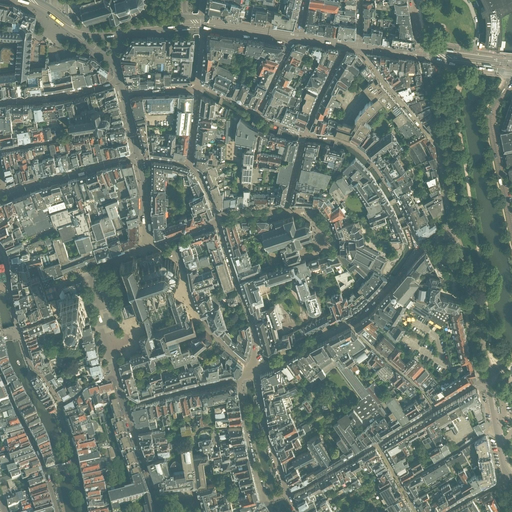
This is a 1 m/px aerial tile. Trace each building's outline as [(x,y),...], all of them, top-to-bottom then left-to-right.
[(81,12),(82,14),(104,7),(107,18),(108,22),(121,19),(121,20),(122,20),(122,19),(126,17),(126,19),(127,18),(127,17),(130,16),(130,17),(131,16),(128,13),(135,6),(141,1),(144,5),(145,4),(143,2),(144,0),(91,0),(92,2),(80,6),(80,7),(81,11),(81,12)] [(245,4),(227,0),(206,0),(206,2),(199,0),(199,2),(199,3),(206,4),(205,11),(204,14),(205,14),(205,15),(214,16),(215,14),(222,16),(224,17),(225,18),(227,18),(228,17),(231,18),(238,20),(238,19),(241,20),(242,17),(243,17),(245,10),(244,10),(245,4)] [(253,6),(252,9),(267,11),(267,9),(278,12),(278,11),(273,10),(274,0),(248,0),(248,5),(253,6)] [(287,10),(286,14),(297,16),(300,3),(300,0),(283,0),(283,3),(285,3),(284,7),(286,7),(286,10),(287,10)] [(396,10),(409,12),(408,9),(408,7),(407,4),(406,0),(399,0),(400,0),(391,2),(391,7),(395,6),(395,7),(394,7),(394,11),(396,10)] [(485,32),(485,34),(486,34),(486,37),(485,37),(486,37),(485,40),(483,40),(483,41),(485,41),(484,43),(484,44),(487,44),(489,45),(488,48),(496,49),(497,46),(498,43),(500,43),(500,42),(501,39),(501,37),(501,34),(501,32),(501,29),(501,27),(501,24),(501,21),(501,19),(501,17),(501,15),(503,13),(511,9),(511,0),(476,0),(482,11),(481,11),(482,17),(484,17),(485,19),(485,22),(485,25),(485,27),(485,29),(485,32)] [(145,6),(144,5),(141,1),(135,6),(139,11),(145,6)] [(335,12),(355,15),(356,15),(356,13),(355,13),(356,8),(339,6),(309,1),(308,8),(316,9),(320,10),(325,11),(327,11),(335,12)] [(0,17),(5,18),(5,17),(7,13),(8,13),(13,5),(12,4),(11,5),(8,4),(5,3),(5,4),(4,4),(4,3),(1,3),(0,3),(0,2),(0,17)] [(5,19),(8,20),(19,24),(25,13),(14,5),(13,5),(8,13),(7,13),(5,17),(5,18),(5,19)] [(128,13),(131,16),(132,17),(139,11),(135,6),(128,13)] [(104,7),(82,14),(82,15),(83,17),(83,18),(83,17),(84,20),(84,21),(84,20),(85,24),(85,25),(96,22),(107,18),(104,7)] [(363,16),(372,17),(375,18),(375,13),(376,13),(376,12),(375,12),(375,8),(363,7),(363,16)] [(306,21),(314,22),(316,9),(308,8),(306,21)] [(265,24),(266,19),(267,11),(252,9),(250,22),(251,22),(253,22),(265,24)] [(267,9),(267,11),(266,19),(271,20),(273,21),(273,22),(273,23),(273,24),(272,25),(273,25),(276,26),(286,27),(293,29),(294,28),(293,28),(295,20),(296,20),(297,16),(297,17),(297,16),(286,14),(282,13),(278,12),(267,9)] [(318,21),(318,23),(317,32),(323,33),(324,33),(324,34),(326,21),(326,18),(324,18),(325,11),(320,10),(319,17),(318,21)] [(396,20),(411,22),(410,22),(410,18),(409,15),(409,12),(396,10),(396,11),(397,11),(396,20)] [(331,35),(333,22),(333,17),(333,16),(334,16),(335,12),(327,11),(326,18),(326,21),(324,34),(331,34),(331,35)] [(333,22),(339,22),(339,18),(342,19),(350,19),(354,20),(355,20),(355,15),(335,12),(334,16),(333,16),(333,17),(333,22)] [(25,13),(19,24),(32,30),(33,29),(35,21),(36,16),(25,13)] [(363,16),(363,25),(366,25),(366,24),(368,24),(368,21),(371,21),(372,17),(363,16)] [(375,41),(378,18),(375,18),(372,17),(371,21),(371,24),(370,23),(370,28),(371,28),(369,40),(374,41),(375,41)] [(337,35),(343,36),(345,20),(342,19),(339,18),(339,22),(337,35)] [(381,42),(381,33),(382,31),(383,19),(381,18),(378,18),(375,41),(380,41),(380,42),(381,42)] [(397,28),(412,31),(411,25),(411,22),(396,20),(383,19),(382,31),(382,29),(383,26),(389,27),(389,23),(398,24),(397,28)] [(1,38),(18,39),(19,24),(8,20),(8,29),(6,29),(6,30),(1,29),(1,38)] [(311,32),(317,32),(318,23),(314,22),(306,21),(305,24),(304,29),(306,31),(311,31),(311,32)] [(363,25),(363,31),(369,32),(370,28),(370,23),(371,24),(371,21),(368,21),(368,24),(366,24),(366,25),(363,25)] [(18,39),(18,45),(17,52),(16,61),(16,64),(16,66),(15,73),(29,70),(32,39),(32,30),(19,24),(18,39)] [(397,36),(399,36),(406,37),(413,38),(413,37),(413,35),(413,34),(412,31),(397,28),(397,29),(398,29),(397,36)] [(207,55),(214,57),(215,58),(216,54),(213,54),(214,35),(210,34),(209,34),(208,35),(208,39),(207,39),(207,49),(207,51),(207,55)] [(221,45),(218,59),(224,60),(227,44),(226,44),(228,37),(227,37),(224,36),(223,36),(222,35),(221,35),(220,44),(221,45)] [(396,44),(398,44),(399,36),(397,36),(392,35),(391,43),(396,44)] [(399,44),(405,45),(406,37),(399,36),(398,44),(399,44)] [(227,44),(224,60),(229,61),(232,52),(233,49),(233,47),(234,43),(235,38),(235,37),(233,37),(228,37),(226,44),(227,44)] [(259,55),(260,51),(264,42),(251,40),(250,39),(248,39),(248,40),(238,38),(238,37),(236,37),(235,38),(234,43),(233,47),(233,49),(237,50),(255,53),(259,55)] [(406,37),(405,45),(407,46),(407,45),(413,46),(414,47),(415,47),(415,45),(414,45),(413,38),(406,37)] [(121,59),(144,60),(144,62),(148,62),(148,74),(155,74),(161,74),(161,73),(156,72),(156,65),(158,65),(158,60),(164,60),(165,61),(165,39),(164,39),(159,39),(154,39),(154,38),(144,38),(144,44),(129,44),(128,46),(125,52),(124,52),(124,53),(121,58),(121,59)] [(166,39),(165,39),(165,61),(172,61),(172,56),(172,49),(174,49),(174,39),(173,39),(172,39),(171,39),(170,39),(166,39)] [(174,39),(174,49),(172,49),(172,56),(183,57),(192,58),(193,51),(194,39),(184,39),(174,39)] [(269,49),(269,54),(278,56),(280,57),(285,48),(285,47),(284,46),(283,45),(282,45),(264,42),(260,51),(264,53),(266,49),(269,49)] [(295,45),(292,49),(296,51),(305,55),(307,51),(307,50),(309,45),(307,45),(298,44),(295,45)] [(305,55),(308,56),(310,53),(313,46),(309,45),(307,50),(307,51),(305,55)] [(0,71),(7,71),(7,69),(10,69),(10,70),(13,71),(13,65),(16,66),(16,64),(13,64),(14,61),(16,61),(17,52),(14,52),(14,49),(12,47),(4,46),(1,48),(1,51),(0,50),(0,71)] [(311,59),(310,62),(317,66),(322,53),(321,53),(321,52),(320,52),(321,47),(313,46),(310,53),(308,56),(312,58),(311,59)] [(317,66),(328,72),(330,66),(324,63),(327,54),(328,48),(321,47),(320,52),(321,52),(321,53),(322,53),(317,66)] [(327,54),(328,54),(328,56),(334,59),(336,54),(337,52),(338,51),(337,50),(336,50),(333,49),(330,49),(328,48),(327,54)] [(292,49),(290,53),(300,58),(302,55),(304,56),(305,56),(311,59),(312,58),(308,56),(305,55),(296,51),(292,49)] [(346,52),(343,58),(349,61),(354,52),(348,51),(347,50),(346,51),(346,52)] [(358,56),(354,52),(349,61),(352,64),(358,56)] [(215,71),(217,65),(214,64),(215,61),(213,60),(214,57),(207,55),(204,55),(198,53),(198,54),(197,65),(203,66),(203,65),(206,66),(206,67),(210,68),(210,70),(215,71)] [(287,60),(287,61),(295,65),(295,64),(299,66),(300,63),(298,62),(300,58),(290,53),(287,60)] [(77,54),(76,56),(76,62),(76,65),(77,68),(77,70),(84,69),(84,70),(91,69),(89,58),(77,54)] [(324,63),(330,66),(334,59),(328,56),(328,54),(327,54),(324,63)] [(372,62),(376,66),(381,61),(379,61),(380,56),(366,54),(372,62)] [(45,68),(42,68),(43,74),(71,72),(77,70),(77,68),(76,65),(76,62),(76,56),(75,57),(68,58),(66,58),(66,59),(60,61),(60,60),(56,61),(49,63),(48,61),(49,61),(48,58),(46,58),(45,68)] [(255,63),(259,65),(259,64),(265,67),(265,66),(274,70),(279,61),(266,57),(263,56),(261,60),(257,58),(255,63)] [(355,66),(362,61),(358,56),(352,64),(355,66)] [(383,63),(383,67),(387,67),(388,67),(389,63),(385,62),(386,56),(385,56),(385,57),(385,56),(380,56),(379,61),(381,61),(382,62),(382,63),(383,63)] [(171,76),(171,84),(189,83),(190,83),(190,82),(190,81),(189,81),(191,70),(192,58),(183,57),(181,76),(171,76)] [(94,59),(89,58),(91,69),(96,68),(100,64),(94,59)] [(334,74),(347,85),(351,80),(357,71),(358,72),(361,71),(360,70),(366,65),(362,61),(355,66),(352,64),(349,61),(343,58),(334,74)] [(395,72),(398,76),(405,75),(405,59),(399,58),(399,68),(393,67),(393,68),(395,72)] [(123,68),(132,69),(139,69),(139,71),(142,71),(142,74),(148,74),(148,62),(144,62),(144,60),(121,59),(123,67),(123,68)] [(392,85),(396,90),(417,84),(415,74),(416,73),(414,60),(405,59),(405,75),(398,76),(400,78),(392,85)] [(161,74),(155,74),(155,85),(171,84),(171,76),(172,61),(165,61),(164,60),(164,72),(164,76),(160,76),(160,75),(161,75),(161,74)] [(287,61),(284,67),(293,71),(295,69),(293,68),(295,65),(287,61)] [(430,62),(424,61),(423,61),(427,81),(439,78),(439,79),(441,79),(440,75),(436,75),(434,64),(432,64),(431,62),(430,62)] [(303,72),(312,76),(323,81),(328,72),(317,66),(310,62),(309,63),(307,62),(306,64),(304,64),(302,69),(304,70),(303,72)] [(108,70),(100,64),(96,68),(100,72),(106,75),(108,70)] [(216,89),(227,94),(233,77),(234,76),(235,72),(220,66),(217,64),(217,65),(215,71),(214,78),(212,87),(213,87),(211,94),(214,95),(216,89)] [(259,64),(259,65),(257,69),(262,72),(263,71),(272,75),(273,72),(274,70),(265,66),(265,67),(259,64)] [(197,65),(195,76),(200,77),(201,77),(204,78),(207,78),(207,74),(209,75),(209,77),(214,78),(215,71),(210,70),(210,68),(206,67),(206,66),(203,65),(203,66),(197,65)] [(361,71),(363,74),(368,70),(369,69),(368,67),(367,66),(366,66),(366,65),(360,70),(361,71)] [(296,66),(295,69),(293,71),(284,67),(282,70),(281,71),(282,72),(281,73),(290,78),(291,76),(292,76),(293,76),(294,77),(294,76),(295,76),(296,73),(301,75),(303,72),(304,70),(302,69),(296,66)] [(15,73),(15,77),(20,77),(25,76),(26,76),(30,76),(37,75),(43,74),(42,68),(41,68),(29,70),(15,73)] [(105,79),(106,75),(100,72),(96,68),(97,71),(96,71),(98,81),(105,79)] [(383,74),(386,78),(395,72),(393,68),(393,70),(390,71),(389,70),(383,74)] [(77,70),(80,85),(87,84),(84,70),(84,69),(77,70)] [(84,70),(87,84),(93,82),(91,69),(84,70)] [(132,69),(132,75),(132,79),(133,87),(134,87),(138,86),(138,87),(140,86),(139,71),(139,69),(132,69)] [(257,69),(255,75),(260,77),(260,76),(269,81),(272,75),(263,71),(262,72),(257,69)] [(368,70),(363,74),(368,80),(370,79),(374,76),(369,69),(368,70)] [(71,72),(74,86),(80,85),(77,70),(71,72)] [(126,79),(126,80),(130,79),(132,79),(132,75),(130,75),(129,71),(124,71),(124,72),(125,74),(124,75),(124,76),(125,75),(125,76),(126,79)] [(139,71),(140,86),(144,86),(145,86),(148,86),(147,80),(143,80),(142,74),(142,71),(139,71)] [(43,74),(44,91),(50,91),(56,90),(74,86),(71,72),(43,74)] [(386,78),(392,85),(400,78),(398,76),(395,72),(386,78)] [(417,84),(422,83),(423,83),(420,73),(420,72),(416,73),(415,74),(417,84)] [(279,76),(277,80),(287,85),(290,78),(281,73),(280,74),(280,76),(280,75),(279,76)] [(30,76),(26,76),(26,83),(28,93),(37,92),(39,92),(44,91),(43,74),(37,75),(30,76)] [(155,74),(148,74),(142,74),(143,80),(147,80),(148,86),(155,85),(155,74)] [(207,78),(204,78),(204,82),(203,83),(204,83),(212,87),(214,78),(209,77),(209,75),(207,74),(207,78)] [(321,101),(334,107),(335,106),(340,109),(341,107),(338,105),(340,102),(335,100),(332,100),(334,97),(335,97),(336,96),(334,95),(339,86),(345,89),(347,85),(334,74),(331,82),(321,101)] [(255,81),(257,82),(266,87),(267,85),(269,82),(269,81),(260,76),(260,77),(255,75),(252,80),(255,81)] [(204,82),(204,78),(201,77),(200,77),(195,76),(195,79),(195,80),(195,81),(196,83),(200,83),(200,87),(201,88),(202,89),(204,90),(204,91),(205,84),(204,84),(204,83),(203,83),(204,82)] [(231,96),(235,98),(239,86),(234,84),(237,77),(234,76),(233,77),(227,94),(223,100),(228,102),(231,96)] [(312,76),(308,85),(319,90),(319,89),(320,88),(320,87),(320,86),(321,85),(322,83),(323,82),(323,81),(312,76)] [(389,107),(390,107),(396,101),(390,95),(385,89),(384,87),(375,77),(373,78),(362,87),(373,100),(377,108),(382,114),(389,107)] [(243,102),(247,90),(249,86),(244,83),(245,80),(242,78),(241,82),(239,86),(235,98),(237,99),(238,100),(235,105),(238,107),(240,108),(243,102)] [(274,87),(291,95),(292,94),(293,95),(296,89),(296,90),(299,84),(297,83),(298,82),(296,81),(293,87),(287,85),(277,80),(276,83),(274,87)] [(254,93),(257,94),(262,96),(266,87),(257,82),(255,88),(256,89),(254,93)] [(403,98),(404,100),(417,97),(418,102),(426,100),(425,97),(429,96),(428,88),(424,89),(422,83),(417,84),(396,90),(397,92),(398,94),(399,94),(401,96),(401,97),(402,98),(403,98)] [(298,97),(302,99),(303,96),(306,97),(305,101),(303,102),(302,103),(302,105),(302,107),(301,110),(309,114),(309,113),(311,107),(317,94),(317,93),(306,89),(308,85),(306,84),(304,87),(304,88),(302,87),(298,96),(298,97)] [(178,95),(177,103),(177,108),(176,123),(176,126),(176,130),(182,131),(189,131),(189,130),(190,126),(190,125),(191,123),(190,123),(192,110),(193,103),(193,96),(192,95),(191,95),(192,95),(194,91),(193,89),(190,85),(187,88),(190,92),(188,95),(187,95),(185,95),(178,95)] [(319,90),(308,85),(306,89),(317,93),(319,90)] [(272,92),(267,101),(272,103),(274,104),(274,103),(275,104),(277,105),(279,102),(281,103),(283,98),(289,100),(289,99),(291,95),(274,87),(272,92)] [(105,90),(95,93),(99,108),(100,109),(105,108),(104,106),(104,104),(103,102),(103,101),(102,95),(106,94),(105,90)] [(242,109),(248,112),(251,106),(257,94),(254,93),(247,90),(243,102),(245,103),(242,109)] [(93,93),(90,94),(93,104),(94,106),(93,106),(95,110),(99,108),(95,93),(95,92),(93,93)] [(117,97),(115,92),(106,94),(102,95),(103,101),(117,97)] [(99,108),(95,110),(93,106),(94,106),(93,104),(90,94),(90,95),(87,95),(84,96),(83,96),(80,97),(77,98),(76,98),(73,99),(72,99),(73,99),(72,99),(77,118),(69,120),(70,123),(69,123),(70,124),(70,127),(70,128),(71,128),(72,132),(71,133),(72,133),(74,132),(74,133),(75,133),(75,132),(79,132),(80,132),(84,131),(85,131),(89,130),(90,130),(94,129),(95,129),(103,128),(103,127),(105,127),(107,127),(110,126),(113,126),(114,126),(113,122),(112,117),(111,114),(110,112),(108,112),(106,112),(105,111),(105,110),(105,108),(100,109),(99,108)] [(251,106),(248,112),(254,115),(255,112),(257,108),(256,108),(262,96),(257,94),(251,106)] [(283,130),(287,131),(287,129),(288,130),(290,124),(292,125),(296,115),(298,109),(302,99),(298,97),(296,96),(293,95),(292,94),(291,95),(289,99),(287,105),(280,120),(285,122),(282,130),(283,130)] [(143,96),(144,104),(148,104),(148,110),(173,109),(173,108),(173,103),(175,103),(177,103),(178,95),(175,95),(145,96),(143,96)] [(133,108),(135,116),(145,114),(144,107),(144,104),(143,96),(138,97),(136,98),(136,97),(132,98),(131,98),(130,99),(131,100),(132,104),(132,107),(132,109),(133,108)] [(202,96),(200,113),(216,116),(216,114),(213,114),(214,108),(216,108),(217,108),(217,106),(217,105),(217,103),(215,102),(209,99),(204,97),(202,96)] [(118,102),(117,97),(103,101),(103,102),(105,101),(106,103),(104,104),(104,106),(118,102)] [(408,104),(414,111),(429,107),(433,106),(431,98),(426,100),(418,102),(408,104)] [(64,101),(67,113),(68,120),(69,120),(77,118),(72,99),(64,101)] [(366,119),(377,108),(373,100),(370,101),(368,104),(367,103),(364,106),(365,107),(361,111),(361,110),(359,112),(360,112),(358,115),(357,116),(356,119),(360,121),(349,138),(349,139),(350,139),(354,141),(356,143),(357,143),(367,130),(371,126),(363,121),(365,118),(366,119)] [(55,102),(58,115),(67,113),(64,101),(55,102)] [(259,119),(264,121),(267,115),(272,103),(267,101),(262,113),(259,119)] [(327,112),(331,114),(334,107),(321,101),(318,108),(327,112)] [(388,112),(393,117),(403,109),(396,102),(396,101),(390,107),(391,109),(388,112)] [(58,115),(55,102),(46,103),(42,104),(44,118),(46,127),(43,127),(45,138),(50,137),(51,137),(50,131),(59,129),(60,130),(60,129),(61,129),(58,125),(58,124),(57,119),(58,118),(57,116),(58,116),(58,115)] [(276,119),(280,120),(287,105),(281,103),(279,102),(277,105),(276,108),(272,117),(270,124),(274,125),(276,119)] [(271,117),(272,117),(276,108),(273,107),(275,104),(274,103),(274,104),(272,103),(267,115),(264,121),(267,122),(267,121),(271,117)] [(34,120),(34,126),(34,128),(41,127),(39,121),(40,120),(40,118),(44,118),(42,104),(33,105),(34,116),(34,120)] [(11,105),(12,116),(12,119),(24,119),(25,119),(23,106),(23,105),(22,105),(19,105),(13,105),(11,105)] [(0,107),(0,114),(5,114),(5,116),(8,116),(8,112),(6,112),(6,110),(1,110),(1,107),(0,107)] [(414,111),(420,119),(430,112),(429,107),(414,111)] [(325,111),(327,112),(318,108),(318,109),(315,116),(316,116),(314,120),(313,122),(319,125),(322,118),(325,111)] [(296,126),(294,132),(299,134),(300,128),(303,128),(305,122),(307,119),(309,114),(301,110),(298,109),(292,125),(296,126)] [(393,117),(399,125),(409,118),(409,117),(403,109),(393,117)] [(323,132),(329,119),(331,114),(327,112),(325,116),(327,116),(325,121),(322,120),(323,118),(322,118),(319,125),(316,131),(315,138),(323,140),(324,133),(323,132)] [(353,126),(342,123),(343,121),(341,120),(345,113),(342,112),(337,122),(329,119),(323,132),(324,133),(327,133),(326,140),(331,141),(337,142),(338,135),(341,136),(344,137),(349,138),(360,121),(356,119),(355,120),(356,121),(353,126)] [(420,119),(422,122),(428,121),(431,120),(432,119),(434,119),(433,118),(430,112),(420,119)] [(200,113),(199,120),(211,122),(211,117),(214,118),(214,119),(217,119),(217,118),(218,118),(217,122),(217,123),(226,124),(226,120),(227,117),(224,117),(216,116),(200,113)] [(0,125),(6,124),(6,128),(12,127),(12,126),(11,119),(12,119),(12,116),(8,116),(5,116),(5,114),(0,114),(0,125)] [(136,122),(136,123),(140,122),(146,121),(146,120),(145,115),(145,114),(135,116),(136,122)] [(241,180),(243,180),(251,180),(253,157),(254,150),(260,151),(261,147),(254,145),(258,130),(258,129),(254,127),(252,126),(251,126),(249,124),(241,118),(237,125),(235,128),(237,128),(237,129),(235,136),(235,141),(252,144),(251,147),(248,147),(245,150),(244,150),(243,162),(245,162),(245,164),(243,164),(241,180)] [(398,125),(402,131),(413,123),(409,118),(399,125),(398,125)] [(431,120),(428,121),(434,131),(437,130),(434,125),(433,120),(432,119),(431,120)] [(198,126),(210,128),(211,124),(212,124),(212,125),(213,125),(214,125),(217,125),(217,123),(217,122),(211,122),(199,120),(198,126)] [(146,121),(140,122),(136,123),(137,123),(138,127),(137,127),(137,130),(138,130),(139,134),(140,138),(140,139),(141,142),(141,143),(142,147),(141,147),(142,150),(143,149),(143,150),(143,152),(144,152),(146,154),(148,154),(150,154),(150,155),(150,149),(149,147),(148,141),(148,136),(147,132),(146,127),(146,121)] [(428,121),(422,122),(428,129),(428,128),(431,133),(434,131),(428,121)] [(504,130),(504,131),(511,129),(511,123),(505,121),(504,121),(504,123),(504,124),(503,127),(504,127),(504,130)] [(310,131),(311,131),(310,138),(315,138),(316,131),(319,125),(313,122),(312,125),(310,131)] [(16,130),(17,137),(19,143),(30,141),(30,133),(30,126),(30,123),(26,123),(27,129),(17,130),(16,130)] [(413,131),(413,132),(418,129),(413,123),(402,131),(405,137),(413,131)] [(197,136),(196,141),(206,142),(215,143),(217,129),(210,128),(198,126),(197,136)] [(34,128),(34,134),(37,133),(38,140),(45,138),(43,127),(41,127),(34,128)] [(416,165),(429,158),(419,141),(420,141),(426,137),(423,133),(420,135),(419,134),(422,132),(419,128),(418,129),(413,132),(416,136),(418,134),(418,136),(408,142),(407,143),(409,147),(406,149),(416,165)] [(503,140),(511,138),(511,129),(504,131),(502,132),(502,133),(502,135),(503,140)] [(0,139),(13,137),(17,137),(16,130),(12,131),(0,132),(0,137),(0,140),(0,139)] [(264,131),(258,130),(254,145),(261,147),(262,143),(267,143),(270,134),(266,132),(264,131)] [(361,155),(365,150),(366,150),(365,149),(366,149),(379,138),(375,134),(375,133),(373,131),(371,134),(367,130),(357,143),(356,144),(360,146),(356,152),(360,155),(361,155)] [(385,149),(398,142),(399,141),(398,140),(398,141),(397,140),(391,130),(389,131),(385,134),(380,138),(370,147),(366,150),(365,150),(361,155),(364,159),(365,160),(369,155),(372,158),(385,149)] [(115,131),(105,133),(108,142),(112,141),(111,137),(115,136),(115,138),(117,138),(115,131)] [(181,138),(181,144),(180,151),(187,152),(187,147),(189,132),(189,131),(182,131),(182,136),(181,136),(181,137),(181,138)] [(98,135),(99,141),(99,143),(103,142),(104,144),(108,144),(108,142),(105,133),(98,135)] [(159,135),(148,136),(148,141),(149,147),(150,155),(158,156),(173,158),(175,144),(176,134),(169,134),(166,134),(166,136),(164,136),(162,136),(160,136),(159,135)] [(275,136),(270,134),(267,143),(267,144),(271,146),(270,149),(273,150),(274,147),(276,143),(276,142),(275,141),(276,136),(275,136)] [(95,146),(98,158),(99,158),(100,158),(100,157),(102,157),(103,157),(99,143),(99,141),(98,141),(97,140),(96,140),(94,135),(93,136),(94,142),(95,146)] [(118,143),(121,153),(130,151),(128,141),(127,141),(121,142),(119,140),(118,141),(117,138),(115,138),(115,136),(111,137),(112,141),(113,144),(118,143)] [(280,137),(276,136),(275,141),(276,142),(276,143),(277,143),(276,145),(277,146),(277,147),(278,147),(279,146),(278,151),(282,152),(286,139),(280,137)] [(13,137),(0,139),(1,146),(14,144),(13,137)] [(426,137),(420,141),(423,147),(426,145),(430,141),(426,137)] [(74,139),(75,146),(76,150),(81,149),(86,148),(86,145),(81,147),(80,145),(82,144),(81,138),(79,138),(74,139)] [(506,151),(507,151),(511,150),(511,138),(503,140),(503,141),(504,145),(505,148),(505,149),(506,151)] [(292,141),(286,139),(282,152),(281,156),(281,157),(287,158),(292,141)] [(108,144),(111,155),(121,153),(118,143),(113,144),(112,141),(108,142),(108,144)] [(196,143),(195,148),(203,149),(203,144),(206,145),(206,142),(196,141),(196,143)] [(217,159),(225,159),(225,143),(225,141),(218,141),(217,155),(217,159)] [(296,142),(292,141),(287,158),(289,159),(294,160),(298,142),(296,142)] [(429,151),(435,148),(435,146),(434,146),(434,145),(430,141),(426,145),(429,151)] [(304,148),(304,151),(302,156),(303,156),(315,159),(316,155),(317,156),(319,145),(317,144),(316,144),(315,143),(313,143),(310,143),(310,142),(308,142),(307,143),(305,143),(304,148)] [(394,157),(402,152),(401,151),(405,149),(402,145),(401,146),(398,142),(385,149),(372,158),(367,162),(369,164),(374,161),(375,162),(376,163),(385,157),(386,158),(387,157),(386,155),(382,158),(380,156),(381,155),(380,154),(382,153),(383,154),(386,151),(386,150),(388,149),(394,157)] [(38,160),(41,174),(46,173),(44,166),(43,160),(42,156),(41,152),(49,150),(48,144),(39,146),(40,152),(37,153),(38,160)] [(175,144),(173,158),(184,159),(186,158),(187,152),(180,151),(181,144),(175,144)] [(328,163),(331,150),(329,150),(329,149),(329,147),(328,146),(326,145),(325,146),(324,146),(324,148),(321,159),(321,160),(325,161),(324,164),(327,164),(327,163),(328,163)] [(71,152),(74,165),(75,165),(75,164),(79,163),(76,150),(75,146),(70,147),(71,152)] [(81,149),(85,161),(87,161),(87,162),(90,161),(90,160),(94,159),(91,147),(86,148),(81,149)] [(57,155),(60,169),(65,167),(63,160),(62,154),(60,149),(56,150),(57,155)] [(76,150),(79,163),(85,162),(85,161),(81,149),(76,150)] [(339,152),(337,152),(334,163),(333,166),(336,167),(336,165),(340,165),(340,166),(342,160),(344,154),(344,152),(344,151),(345,151),(344,151),(343,149),(341,149),(341,150),(340,149),(340,150),(339,151),(339,152)] [(327,164),(333,166),(334,163),(337,152),(335,151),(334,151),(334,150),(333,151),(331,150),(328,163),(327,163),(327,164)] [(34,161),(38,175),(41,174),(38,160),(37,153),(36,152),(32,153),(34,160),(34,161)] [(199,168),(202,170),(212,165),(207,164),(209,159),(213,159),(213,160),(217,160),(217,159),(217,155),(214,155),(214,152),(209,152),(209,156),(204,155),(205,154),(202,153),(201,153),(201,155),(194,154),(194,160),(194,161),(193,161),(193,164),(199,168)] [(402,152),(394,157),(395,158),(392,160),(380,168),(375,172),(378,176),(383,172),(389,180),(405,170),(397,157),(400,155),(403,153),(402,152)] [(50,166),(51,169),(51,171),(52,171),(57,170),(54,158),(56,158),(55,156),(52,156),(51,153),(49,153),(48,153),(46,154),(46,155),(42,156),(43,160),(44,166),(48,165),(49,166),(50,166)] [(63,160),(65,167),(70,166),(66,153),(62,154),(63,160)] [(260,153),(259,158),(259,159),(260,159),(261,160),(267,161),(267,160),(269,154),(260,153)] [(281,156),(269,154),(267,160),(267,161),(261,160),(260,159),(259,166),(258,168),(259,168),(265,169),(265,170),(264,170),(265,170),(268,171),(269,171),(268,171),(269,170),(278,172),(280,163),(279,163),(280,162),(281,157),(281,156)] [(301,162),(312,164),(313,164),(314,160),(315,160),(315,159),(303,156),(303,157),(302,157),(302,159),(302,160),(301,162)] [(427,169),(436,165),(435,162),(436,162),(436,160),(435,160),(434,156),(429,158),(432,164),(425,166),(427,169)] [(380,168),(392,160),(390,157),(388,158),(387,157),(386,158),(385,157),(376,163),(377,164),(376,164),(377,164),(377,165),(378,165),(380,168)] [(21,168),(19,168),(22,179),(27,177),(25,168),(28,167),(27,162),(26,158),(22,159),(20,159),(21,162),(19,163),(21,168)] [(354,177),(350,181),(352,184),(357,180),(361,185),(373,177),(370,172),(369,171),(368,171),(368,170),(368,171),(367,170),(366,169),(367,169),(366,169),(358,160),(355,158),(354,159),(343,171),(342,174),(345,173),(347,176),(350,174),(352,175),(354,177)] [(2,160),(4,167),(9,166),(9,167),(14,166),(14,163),(13,163),(9,163),(8,159),(2,160)] [(293,165),(294,160),(289,159),(288,160),(287,160),(286,163),(280,162),(279,163),(280,163),(278,172),(290,174),(293,165)] [(202,170),(209,188),(217,184),(224,185),(225,162),(217,165),(217,162),(217,160),(213,160),(212,165),(202,170)] [(5,173),(19,168),(18,163),(18,162),(14,163),(14,166),(9,167),(9,166),(4,167),(5,173)] [(152,163),(152,189),(165,188),(166,176),(177,177),(177,172),(172,171),(173,165),(153,162),(152,163)] [(125,174),(131,194),(138,191),(138,188),(138,186),(137,183),(137,181),(136,178),(133,163),(122,165),(125,174)] [(429,178),(437,175),(437,174),(438,174),(437,173),(438,173),(438,171),(437,171),(437,168),(437,166),(436,166),(436,165),(427,169),(424,171),(426,175),(427,175),(429,178)] [(119,189),(122,197),(131,194),(125,174),(120,175),(117,166),(111,167),(113,171),(114,176),(111,177),(115,190),(119,189)] [(315,184),(317,185),(325,187),(326,186),(326,184),(332,174),(325,172),(320,171),(318,171),(312,169),(312,170),(300,167),(297,179),(306,181),(306,182),(310,183),(315,184)] [(390,182),(393,187),(411,177),(414,175),(411,167),(405,170),(389,180),(390,182)] [(6,179),(14,177),(15,182),(19,180),(22,179),(19,168),(5,173),(6,177),(5,177),(5,179),(6,179)] [(105,193),(108,200),(109,202),(122,197),(119,189),(115,190),(111,177),(108,168),(102,170),(109,191),(109,192),(105,193)] [(102,170),(97,172),(104,191),(107,190),(107,191),(109,191),(102,170)] [(189,170),(183,173),(178,172),(179,174),(184,175),(184,185),(190,183),(198,182),(198,181),(195,177),(189,170)] [(97,172),(86,176),(95,205),(108,200),(105,193),(104,191),(97,172)] [(290,174),(278,172),(276,180),(288,183),(290,174)] [(366,204),(367,207),(374,204),(372,200),(377,198),(379,202),(386,198),(384,195),(381,190),(380,187),(379,185),(379,184),(378,184),(377,182),(376,182),(373,177),(361,185),(357,180),(352,184),(350,181),(347,176),(345,173),(342,174),(336,176),(335,178),(335,179),(331,187),(330,188),(329,189),(330,193),(340,186),(344,193),(354,186),(364,200),(366,204)] [(429,185),(438,180),(438,179),(438,178),(438,176),(437,175),(429,178),(426,179),(429,185)] [(86,211),(89,211),(92,210),(97,209),(95,205),(86,176),(83,177),(80,177),(80,178),(77,179),(77,178),(76,179),(85,204),(84,204),(86,211)] [(397,194),(398,194),(409,188),(414,186),(412,182),(413,180),(411,177),(393,187),(394,188),(396,191),(391,194),(392,197),(397,194)] [(76,197),(78,206),(84,204),(85,204),(76,179),(74,179),(68,181),(73,198),(76,197)] [(294,189),(298,189),(304,190),(314,192),(314,190),(319,191),(320,187),(317,186),(317,185),(315,184),(314,186),(310,185),(310,183),(306,182),(306,181),(297,179),(296,179),(294,189)] [(238,195),(237,195),(235,196),(235,205),(240,204),(241,204),(249,203),(254,203),(258,203),(258,194),(250,194),(251,180),(243,180),(243,194),(240,194),(238,194),(238,195)] [(279,184),(278,188),(287,190),(288,183),(276,180),(276,183),(279,184)] [(431,198),(441,193),(440,193),(440,191),(440,190),(440,188),(439,188),(439,185),(439,184),(439,182),(438,182),(438,180),(429,185),(426,187),(431,198)] [(60,183),(68,208),(68,210),(74,208),(72,200),(74,200),(73,198),(68,181),(60,183)] [(204,192),(198,182),(190,183),(195,196),(193,198),(189,199),(190,200),(199,196),(198,195),(204,192)] [(48,205),(51,214),(68,208),(60,183),(51,186),(57,201),(52,203),(48,205)] [(217,184),(209,188),(217,207),(224,206),(224,185),(217,184)] [(51,186),(47,187),(49,193),(48,193),(52,203),(57,201),(51,186)] [(47,187),(42,189),(42,190),(48,205),(52,203),(48,193),(49,193),(47,187)] [(152,189),(151,212),(165,211),(165,209),(165,202),(167,202),(168,201),(168,197),(167,196),(165,196),(165,188),(152,189)] [(277,195),(274,194),(274,195),(285,197),(287,190),(278,188),(275,188),(274,191),(278,192),(277,195)] [(401,201),(402,202),(407,199),(412,197),(410,193),(414,191),(413,188),(410,189),(409,188),(398,194),(397,194),(392,197),(394,199),(395,202),(400,199),(401,201)] [(47,216),(51,214),(48,205),(42,190),(42,189),(31,192),(34,200),(36,200),(37,203),(39,202),(42,208),(43,208),(43,209),(44,209),(45,214),(46,213),(47,216)] [(295,204),(301,204),(304,190),(298,189),(295,204)] [(301,204),(312,205),(314,192),(304,190),(301,204)] [(316,206),(319,206),(323,200),(325,202),(328,198),(325,197),(327,193),(322,193),(319,191),(314,190),(314,192),(312,205),(314,206),(316,206)] [(95,205),(97,209),(98,212),(101,211),(108,209),(109,213),(110,216),(119,213),(116,207),(115,204),(138,195),(139,191),(138,191),(131,194),(122,197),(109,202),(108,200),(95,205)] [(21,219),(26,233),(27,233),(28,236),(56,226),(51,214),(47,216),(46,213),(45,214),(44,209),(43,209),(43,208),(42,208),(39,202),(37,203),(36,200),(34,200),(31,192),(30,192),(14,198),(21,219)] [(195,210),(199,209),(209,205),(204,192),(198,195),(199,196),(190,200),(193,210),(192,211),(193,215),(197,213),(195,210)] [(412,222),(414,227),(426,220),(429,219),(442,212),(444,211),(441,193),(431,198),(426,201),(423,202),(417,205),(407,211),(401,214),(403,217),(405,220),(410,218),(410,219),(405,221),(406,224),(412,222)] [(122,212),(119,213),(120,218),(126,216),(138,212),(138,195),(115,204),(116,207),(119,206),(122,212)] [(273,203),(273,204),(284,204),(285,197),(274,195),(273,201),(275,201),(275,203),(273,203)] [(399,210),(401,214),(407,211),(417,205),(414,201),(419,199),(417,196),(413,199),(412,197),(402,202),(405,207),(399,210)] [(18,220),(21,219),(14,198),(13,198),(7,201),(11,214),(12,215),(15,214),(17,217),(18,219),(18,220)] [(331,203),(328,198),(325,202),(323,200),(319,206),(321,209),(325,206),(326,206),(330,203),(331,203)] [(367,212),(368,216),(377,213),(376,211),(390,204),(389,203),(389,202),(386,198),(379,202),(374,204),(367,207),(370,211),(367,212)] [(6,216),(11,214),(7,201),(1,203),(6,216)] [(331,222),(334,229),(350,223),(349,221),(343,223),(341,217),(346,215),(345,215),(343,212),(339,206),(331,212),(330,212),(330,211),(335,208),(333,206),(332,207),(330,203),(326,206),(325,206),(321,209),(324,213),(325,214),(325,215),(331,222)] [(48,251),(48,252),(51,259),(53,258),(58,257),(63,272),(69,270),(69,269),(71,268),(76,267),(78,266),(82,264),(85,263),(89,261),(89,262),(91,261),(92,261),(95,260),(98,259),(91,240),(93,239),(89,229),(94,227),(92,220),(89,211),(86,211),(84,204),(78,206),(74,208),(68,210),(68,208),(51,214),(56,226),(59,233),(55,234),(48,237),(44,238),(46,243),(47,248),(55,245),(56,250),(55,251),(55,252),(54,252),(53,249),(48,251)] [(387,222),(384,215),(394,210),(391,206),(391,205),(391,206),(391,205),(390,204),(376,211),(377,213),(368,216),(372,227),(385,222),(387,222)] [(202,216),(203,216),(205,219),(207,218),(208,219),(208,220),(209,219),(210,218),(212,217),(213,216),(209,205),(199,209),(202,216)] [(91,240),(98,259),(101,257),(100,256),(108,253),(108,254),(108,255),(112,253),(100,217),(94,219),(93,214),(93,213),(92,210),(89,211),(92,220),(94,227),(89,229),(93,239),(91,240)] [(388,214),(392,224),(398,221),(398,220),(394,210),(384,215),(388,214)] [(100,217),(112,253),(114,252),(118,251),(121,250),(123,249),(120,241),(120,239),(116,229),(115,230),(110,216),(109,213),(102,216),(101,211),(98,212),(100,217)] [(164,225),(167,223),(166,216),(165,211),(151,212),(152,218),(152,220),(153,226),(164,225)] [(119,213),(110,216),(115,230),(116,229),(120,228),(124,227),(129,225),(138,222),(138,212),(126,216),(120,218),(119,213)] [(0,228),(11,222),(16,220),(18,219),(17,217),(15,214),(12,215),(11,214),(6,216),(6,217),(1,220),(0,220),(0,228)] [(178,218),(178,219),(182,229),(196,223),(194,219),(193,215),(187,217),(186,215),(184,216),(178,218)] [(268,251),(285,245),(292,243),(293,246),(300,243),(301,245),(302,245),(302,244),(302,243),(304,242),(304,243),(305,243),(305,242),(307,241),(307,242),(308,242),(308,241),(310,240),(310,241),(311,240),(311,239),(312,237),(313,237),(313,236),(312,236),(311,234),(312,233),(311,232),(310,233),(308,232),(311,229),(312,229),(312,228),(311,227),(310,224),(310,223),(309,223),(305,222),(304,223),(305,221),(304,219),(302,219),(302,218),(300,219),(298,219),(297,220),(295,221),(295,220),(294,221),(293,216),(291,216),(292,217),(284,220),(284,219),(283,219),(279,221),(279,220),(278,220),(278,221),(275,222),(273,221),(273,222),(268,223),(266,222),(268,229),(260,232),(260,235),(265,251),(268,250),(268,251)] [(0,236),(0,243),(4,242),(17,237),(26,233),(21,219),(18,220),(18,219),(16,220),(19,227),(14,229),(13,229),(0,236)] [(167,223),(164,225),(168,234),(182,229),(178,219),(167,223)] [(414,227),(414,228),(409,230),(410,234),(411,236),(413,243),(420,240),(424,236),(431,232),(437,228),(437,227),(437,226),(434,222),(429,225),(426,220),(414,227)] [(250,235),(260,232),(268,229),(266,222),(266,221),(255,222),(248,222),(249,228),(250,235)] [(389,225),(391,232),(401,228),(399,223),(399,222),(398,221),(392,224),(389,225)] [(11,222),(0,228),(0,236),(13,229),(14,229),(12,225),(11,222)] [(128,238),(138,235),(138,222),(129,225),(124,227),(128,238)] [(224,232),(228,244),(237,241),(239,240),(243,239),(243,238),(240,238),(237,230),(239,230),(237,222),(235,222),(222,223),(224,232)] [(248,222),(237,222),(239,230),(249,228),(248,222)] [(339,247),(340,254),(351,258),(359,262),(374,271),(375,270),(382,274),(381,276),(387,279),(386,279),(382,276),(383,274),(381,272),(386,263),(375,257),(376,255),(375,254),(361,246),(360,243),(364,243),(362,235),(360,228),(358,222),(355,223),(355,222),(350,223),(334,229),(333,229),(334,232),(335,232),(335,234),(336,236),(339,236),(339,239),(339,247)] [(164,225),(153,226),(153,230),(154,237),(154,238),(155,239),(156,239),(156,238),(165,235),(168,234),(164,225)] [(209,232),(212,240),(214,240),(213,239),(218,237),(217,234),(217,233),(216,231),(216,230),(216,229),(216,228),(215,228),(215,229),(215,230),(211,231),(209,232)] [(401,228),(391,232),(389,233),(391,237),(391,241),(400,242),(407,242),(402,230),(402,229),(401,228)] [(202,241),(203,243),(212,240),(209,232),(204,233),(201,234),(203,240),(202,241)] [(17,237),(4,242),(0,243),(0,248),(6,246),(28,238),(26,234),(22,236),(22,237),(18,239),(18,238),(17,237)] [(195,249),(197,254),(198,254),(197,253),(203,251),(203,250),(202,250),(200,246),(203,245),(203,243),(202,241),(203,240),(201,234),(192,238),(193,243),(195,249)] [(120,241),(123,249),(138,243),(138,238),(139,238),(139,237),(138,236),(138,235),(128,238),(120,241)] [(6,246),(0,248),(0,252),(1,253),(8,250),(8,251),(19,246),(24,245),(30,242),(28,237),(28,238),(6,246)] [(203,243),(203,245),(207,243),(209,248),(220,244),(218,237),(213,239),(214,240),(212,240),(203,243)] [(2,257),(10,255),(28,249),(35,247),(45,243),(43,239),(43,238),(31,243),(32,243),(28,244),(19,248),(19,246),(8,251),(8,250),(1,253),(2,257)] [(178,242),(180,248),(193,243),(192,238),(185,240),(178,242)] [(231,254),(236,270),(254,264),(253,262),(250,263),(249,259),(250,258),(250,257),(248,257),(243,242),(240,243),(239,240),(237,241),(241,251),(231,254)] [(228,244),(231,254),(241,251),(237,241),(228,244)] [(181,249),(182,253),(195,249),(193,243),(180,248),(181,249)] [(280,250),(285,266),(301,260),(297,249),(302,247),(302,245),(301,245),(300,243),(293,246),(292,243),(285,245),(286,248),(280,250)] [(207,255),(207,256),(222,251),(220,244),(209,248),(210,254),(207,255)] [(11,261),(18,259),(23,258),(23,257),(30,255),(36,253),(35,252),(36,251),(35,247),(28,249),(10,255),(2,257),(3,262),(11,261)] [(182,253),(184,259),(197,254),(195,249),(182,253)] [(165,299),(165,298),(166,297),(167,297),(166,297),(166,298),(167,298),(168,301),(167,301),(167,302),(168,302),(169,302),(170,302),(171,302),(170,301),(174,300),(174,301),(175,300),(175,299),(174,299),(173,296),(174,295),(173,295),(172,292),(173,292),(173,291),(172,291),(171,289),(172,289),(172,287),(173,286),(174,287),(175,287),(175,286),(174,285),(174,284),(176,285),(177,283),(175,282),(176,281),(178,283),(178,282),(179,282),(179,281),(177,280),(178,279),(180,278),(180,277),(178,277),(177,276),(179,276),(179,274),(177,274),(178,273),(180,273),(180,272),(179,271),(178,271),(177,270),(179,268),(178,268),(178,267),(176,268),(175,268),(177,266),(176,265),(174,266),(174,265),(175,264),(175,263),(174,262),(173,264),(171,263),(172,261),(171,261),(171,260),(170,260),(170,262),(169,262),(169,260),(168,260),(167,260),(167,262),(166,261),(167,259),(166,259),(165,259),(164,260),(163,260),(162,259),(163,259),(163,258),(162,258),(160,252),(160,251),(159,251),(159,252),(153,254),(153,253),(152,254),(148,256),(147,256),(147,255),(146,255),(146,256),(141,258),(141,257),(135,259),(134,257),(132,258),(133,260),(123,263),(122,261),(120,262),(121,263),(119,264),(120,266),(122,266),(123,268),(121,268),(122,271),(123,270),(124,270),(125,273),(124,274),(125,275),(126,275),(127,279),(127,280),(127,281),(128,282),(131,291),(131,293),(132,293),(134,298),(133,298),(133,299),(129,300),(128,300),(127,300),(127,301),(122,302),(121,302),(121,303),(121,304),(122,304),(123,308),(123,309),(124,309),(124,312),(124,313),(124,314),(125,313),(125,314),(126,314),(126,313),(131,311),(131,312),(132,312),(132,311),(136,310),(136,311),(136,310),(137,313),(142,312),(143,314),(144,314),(142,309),(146,308),(147,312),(148,312),(148,311),(149,311),(148,311),(147,308),(148,307),(149,307),(149,309),(151,308),(151,306),(152,306),(152,305),(153,305),(155,304),(156,306),(157,306),(157,304),(159,303),(159,302),(158,302),(159,301),(160,301),(160,302),(161,303),(162,303),(163,303),(164,303),(164,302),(165,302),(165,301),(165,300),(165,299)] [(199,259),(201,265),(212,261),(214,260),(224,257),(222,251),(207,256),(200,258),(201,259),(199,259)] [(40,254),(42,262),(43,264),(44,264),(48,274),(52,272),(54,276),(58,274),(53,258),(51,259),(48,252),(40,254)] [(406,262),(412,266),(412,265),(420,272),(420,273),(423,276),(439,278),(438,276),(437,274),(436,274),(433,274),(432,274),(430,274),(428,270),(433,267),(427,255),(425,252),(418,258),(415,262),(408,258),(406,262)] [(38,263),(42,262),(40,254),(35,255),(26,258),(25,258),(27,266),(37,263),(37,264),(38,265),(39,264),(38,263)] [(188,269),(201,265),(199,259),(197,254),(184,259),(184,260),(185,261),(187,267),(187,268),(188,269)] [(333,264),(340,273),(345,272),(338,263),(341,262),(342,262),(348,270),(359,262),(351,258),(340,254),(336,254),(333,255),(328,256),(331,265),(333,264)] [(318,259),(322,269),(324,269),(325,272),(327,272),(333,270),(331,265),(328,256),(318,259)] [(58,257),(53,258),(58,274),(63,272),(58,257)] [(220,293),(220,295),(221,294),(223,300),(226,299),(228,298),(225,290),(234,287),(233,286),(231,280),(230,279),(231,278),(225,259),(224,259),(224,258),(224,257),(214,260),(216,265),(214,266),(215,269),(217,268),(220,277),(219,277),(219,279),(217,279),(219,284),(217,284),(220,292),(219,292),(220,293)] [(11,261),(3,262),(3,264),(1,265),(2,268),(11,266),(11,267),(10,267),(11,267),(11,271),(17,269),(28,268),(27,266),(25,258),(23,258),(18,259),(11,261)] [(245,297),(246,298),(246,300),(247,301),(261,296),(257,287),(258,287),(259,285),(294,274),(295,279),(301,297),(301,298),(303,297),(302,297),(304,296),(310,312),(321,309),(316,292),(315,290),(310,292),(309,289),(317,286),(316,284),(315,282),(314,281),(315,281),(313,274),(308,261),(308,263),(306,263),(305,259),(301,260),(285,266),(271,270),(267,272),(267,270),(260,272),(260,274),(254,276),(254,275),(240,280),(240,281),(241,283),(241,284),(242,286),(242,287),(243,289),(244,292),(245,294),(244,294),(245,295),(246,297),(245,297)] [(308,261),(313,274),(322,271),(322,269),(318,259),(308,261)] [(191,287),(194,286),(196,291),(197,290),(203,289),(205,293),(206,297),(210,296),(212,295),(212,293),(210,293),(208,287),(214,285),(217,284),(219,284),(217,279),(219,279),(219,277),(220,277),(217,268),(215,269),(214,266),(212,261),(201,265),(188,269),(189,278),(190,284),(191,287)] [(39,264),(38,265),(41,274),(42,276),(48,274),(44,264),(43,264),(42,262),(38,263),(39,264)] [(236,270),(239,279),(260,272),(267,270),(267,272),(271,270),(270,265),(261,268),(260,265),(259,262),(254,264),(236,270)] [(374,271),(359,262),(348,270),(350,273),(356,269),(362,275),(356,281),(361,287),(369,298),(378,289),(379,288),(380,286),(387,279),(381,276),(382,274),(375,270),(374,271)] [(404,265),(409,269),(407,272),(411,273),(412,274),(413,277),(414,278),(414,279),(418,282),(419,282),(421,278),(417,276),(420,273),(420,272),(412,265),(412,266),(406,262),(404,265)] [(17,269),(17,273),(17,276),(30,274),(28,268),(17,269)] [(389,293),(393,295),(394,294),(399,298),(403,301),(406,303),(406,304),(408,305),(412,307),(414,304),(421,307),(424,303),(413,299),(411,298),(412,295),(409,293),(418,282),(414,279),(414,278),(413,277),(412,274),(411,273),(407,272),(407,273),(406,273),(401,269),(399,272),(404,276),(401,280),(396,285),(391,282),(388,285),(386,288),(390,292),(389,293)] [(345,272),(340,273),(335,276),(336,279),(339,278),(345,283),(339,287),(341,291),(344,289),(354,281),(352,278),(347,281),(347,275),(350,274),(347,271),(345,272)] [(48,274),(42,276),(43,280),(48,278),(50,278),(54,276),(52,272),(48,274)] [(18,285),(18,287),(21,286),(25,286),(32,284),(31,277),(30,274),(17,276),(17,278),(17,282),(18,285)] [(31,277),(32,284),(40,281),(38,275),(31,277)] [(428,284),(439,286),(440,280),(440,279),(440,278),(439,278),(423,276),(424,277),(429,278),(428,284)] [(21,286),(22,291),(23,295),(26,295),(43,289),(41,284),(40,282),(41,281),(40,281),(32,284),(25,286),(21,286)] [(458,310),(460,302),(458,302),(448,299),(443,298),(441,297),(438,293),(439,290),(439,286),(428,284),(419,283),(418,284),(418,288),(416,288),(412,295),(411,298),(413,299),(424,303),(426,303),(426,302),(426,301),(427,295),(428,296),(429,298),(428,299),(427,301),(429,303),(431,304),(433,303),(434,306),(436,305),(437,308),(451,311),(455,312),(455,311),(457,312),(458,310)] [(192,294),(195,301),(206,297),(205,293),(200,296),(198,292),(197,290),(196,291),(194,286),(191,287),(192,294)] [(369,298),(361,287),(358,289),(361,293),(358,294),(365,302),(367,300),(368,300),(368,299),(369,298)] [(18,296),(20,301),(21,305),(28,303),(30,308),(34,307),(37,305),(40,304),(48,302),(43,289),(26,295),(23,295),(18,296)] [(352,312),(348,303),(346,298),(343,299),(340,292),(331,295),(332,297),(340,317),(341,317),(342,316),(347,314),(352,312)] [(374,300),(373,302),(368,306),(365,310),(363,311),(368,316),(379,324),(381,326),(388,330),(387,331),(398,339),(404,329),(399,326),(399,325),(395,323),(405,305),(406,305),(405,305),(406,303),(403,301),(399,298),(394,294),(393,295),(389,293),(386,297),(381,292),(378,296),(383,300),(380,303),(379,304),(374,300)] [(67,318),(73,315),(78,314),(83,312),(86,311),(79,293),(61,299),(66,314),(67,318)] [(195,301),(199,311),(223,302),(220,295),(220,293),(210,297),(210,296),(206,297),(195,301)] [(365,302),(358,294),(356,296),(353,293),(350,295),(351,296),(359,307),(360,307),(360,306),(363,305),(365,302)] [(228,298),(226,299),(229,307),(238,304),(235,295),(228,298)] [(18,296),(14,296),(8,297),(10,304),(15,303),(15,302),(20,301),(18,296)] [(261,296),(247,301),(251,311),(253,311),(254,314),(255,317),(256,321),(268,317),(266,312),(268,311),(268,310),(267,308),(269,308),(268,306),(266,304),(265,303),(264,303),(261,296)] [(359,307),(351,296),(349,298),(351,301),(348,303),(352,312),(357,308),(358,308),(359,307)] [(340,317),(332,297),(325,299),(327,305),(329,304),(332,310),(330,311),(330,313),(331,313),(331,314),(333,315),(335,320),(336,319),(337,319),(340,317)] [(170,302),(170,303),(171,305),(176,322),(153,329),(148,313),(148,312),(147,312),(146,308),(142,309),(144,314),(143,314),(145,321),(146,328),(145,329),(145,331),(146,333),(148,333),(148,334),(149,336),(164,331),(183,324),(179,313),(176,305),(176,304),(175,300),(174,301),(174,300),(170,301),(171,302),(170,302)] [(15,302),(15,303),(10,304),(11,308),(12,312),(17,310),(21,309),(21,310),(23,310),(23,311),(27,310),(28,311),(31,310),(30,308),(28,303),(21,305),(20,301),(15,302)] [(48,301),(48,302),(40,304),(44,315),(53,312),(51,307),(50,307),(48,301)] [(207,317),(210,325),(223,319),(220,311),(222,310),(221,307),(225,306),(223,302),(199,311),(202,317),(203,318),(207,317)] [(181,303),(176,305),(179,313),(186,310),(184,304),(181,303)] [(429,305),(426,303),(424,303),(421,307),(414,304),(412,307),(408,305),(411,308),(416,311),(417,311),(434,322),(434,323),(435,323),(441,326),(442,325),(443,325),(450,312),(451,311),(437,308),(433,306),(429,305)] [(268,317),(256,321),(256,323),(264,350),(278,346),(281,346),(283,345),(290,343),(292,342),(294,342),(294,341),(295,340),(293,332),(288,334),(282,336),(281,338),(281,339),(279,339),(277,340),(276,338),(277,338),(273,325),(279,323),(273,306),(269,308),(267,308),(268,310),(268,311),(266,312),(268,317)] [(17,310),(12,312),(13,318),(12,318),(14,326),(14,327),(19,325),(21,325),(31,321),(31,320),(29,314),(28,311),(27,310),(23,311),(23,310),(21,310),(21,309),(17,310)] [(179,313),(183,324),(190,322),(190,321),(187,312),(186,310),(179,313)] [(330,313),(330,311),(327,313),(329,317),(328,318),(330,322),(334,320),(335,320),(333,315),(331,314),(331,313),(330,313)] [(452,320),(462,318),(461,313),(458,312),(457,312),(455,311),(455,312),(451,311),(450,312),(452,320)] [(329,317),(327,313),(320,316),(321,318),(302,327),(306,335),(320,327),(323,326),(325,325),(330,322),(328,318),(329,317)] [(368,316),(364,319),(360,313),(356,317),(351,320),(354,325),(353,326),(354,327),(360,332),(360,333),(362,334),(363,335),(363,336),(365,338),(368,340),(368,341),(370,343),(371,343),(373,340),(374,340),(376,337),(374,336),(377,333),(376,331),(374,330),(376,328),(375,327),(379,324),(368,316)] [(62,323),(63,323),(64,324),(65,329),(71,327),(69,322),(68,323),(65,314),(60,316),(62,323)] [(78,314),(73,315),(74,318),(73,318),(75,326),(89,321),(87,314),(83,315),(79,316),(78,314)] [(46,333),(46,334),(55,332),(60,330),(56,317),(55,317),(55,318),(42,323),(45,332),(46,332),(46,333)] [(463,318),(462,318),(452,320),(452,322),(450,323),(451,327),(463,324),(463,323),(463,321),(464,321),(464,319),(463,318)] [(210,325),(218,333),(222,329),(222,328),(226,326),(223,319),(210,325)] [(164,331),(171,352),(181,349),(179,343),(177,343),(176,342),(179,341),(180,341),(180,340),(182,339),(183,340),(184,339),(183,339),(186,338),(187,338),(189,337),(190,337),(192,340),(188,342),(189,346),(191,345),(195,353),(207,343),(212,338),(206,331),(201,336),(200,335),(199,336),(198,337),(196,332),(192,321),(192,320),(191,320),(190,320),(190,321),(190,322),(183,324),(164,331)] [(306,344),(309,350),(325,372),(336,364),(337,365),(362,398),(348,409),(350,411),(348,413),(346,411),(346,412),(337,419),(339,421),(337,422),(343,429),(344,429),(343,427),(350,422),(351,425),(353,427),(362,421),(362,420),(377,409),(379,408),(380,408),(377,404),(380,401),(384,399),(383,397),(381,395),(383,393),(374,382),(365,388),(354,374),(350,368),(349,367),(348,367),(340,356),(343,354),(342,352),(347,349),(348,351),(350,354),(351,354),(353,356),(366,346),(363,342),(356,335),(357,335),(352,329),(351,328),(350,328),(348,324),(349,323),(348,321),(347,322),(335,328),(331,330),(334,336),(328,339),(327,340),(323,342),(319,344),(317,345),(317,346),(315,347),(311,341),(306,344)] [(38,336),(45,334),(46,334),(46,333),(46,332),(45,332),(42,323),(30,327),(28,328),(29,332),(31,331),(32,336),(38,334),(38,336)] [(78,334),(80,333),(92,330),(90,323),(77,327),(78,329),(76,329),(78,334)] [(452,333),(464,331),(464,330),(465,329),(464,328),(464,327),(463,327),(463,324),(451,327),(453,326),(454,328),(451,329),(452,333)] [(237,338),(238,338),(241,341),(245,340),(245,337),(251,337),(248,325),(239,328),(240,333),(238,334),(237,338)] [(228,343),(232,341),(230,340),(231,338),(233,335),(231,333),(229,335),(228,333),(227,334),(222,329),(218,333),(228,343)] [(74,342),(82,340),(94,337),(93,335),(93,334),(92,330),(80,333),(81,336),(75,338),(76,339),(74,340),(74,342)] [(158,356),(170,352),(171,352),(164,331),(149,336),(148,334),(148,335),(148,334),(140,337),(143,349),(143,348),(143,349),(142,348),(141,349),(141,350),(140,352),(141,352),(141,353),(130,357),(131,360),(133,365),(145,361),(148,368),(156,365),(153,358),(155,355),(157,354),(158,356)] [(453,339),(465,337),(465,336),(466,335),(466,334),(465,333),(464,331),(452,333),(454,333),(454,335),(453,335),(453,339)] [(26,338),(24,339),(20,340),(21,342),(27,341),(39,337),(38,336),(38,334),(32,336),(26,338)] [(22,346),(28,344),(40,340),(47,338),(45,334),(38,336),(39,337),(27,341),(21,342),(22,346)] [(375,347),(385,355),(394,345),(384,336),(375,347)] [(83,349),(86,348),(96,345),(95,343),(96,343),(95,343),(94,337),(82,340),(83,344),(82,344),(83,349)] [(251,341),(251,337),(245,337),(245,340),(241,341),(244,343),(244,344),(249,348),(251,341)] [(457,345),(467,343),(467,342),(467,340),(466,340),(465,337),(453,339),(456,339),(456,341),(453,342),(454,346),(457,345)] [(29,347),(23,349),(24,354),(31,352),(42,348),(41,344),(48,342),(47,338),(40,340),(41,343),(29,347)] [(247,353),(256,360),(260,356),(249,348),(244,344),(244,343),(241,341),(238,338),(237,338),(239,340),(235,344),(247,353)] [(29,347),(41,343),(40,340),(28,344),(22,346),(23,349),(29,347)] [(232,341),(228,343),(229,344),(237,351),(241,355),(245,358),(245,360),(244,361),(251,366),(256,360),(247,353),(235,344),(232,341)] [(458,351),(468,349),(469,348),(468,346),(467,346),(467,343),(457,345),(458,351)] [(32,373),(41,369),(43,372),(48,370),(48,369),(57,366),(74,361),(69,344),(47,351),(48,355),(50,359),(40,362),(40,361),(37,362),(34,363),(34,362),(28,365),(32,373)] [(86,353),(87,357),(98,354),(98,353),(97,348),(97,347),(96,347),(96,346),(96,345),(86,348),(87,353),(86,353)] [(175,364),(183,361),(185,360),(189,359),(190,360),(193,367),(194,366),(197,374),(198,376),(201,382),(202,382),(203,381),(210,380),(211,379),(212,379),(211,374),(210,374),(209,372),(208,367),(204,370),(201,365),(195,353),(191,345),(189,346),(187,347),(188,348),(182,350),(181,349),(171,352),(170,352),(175,364)] [(366,346),(353,356),(351,354),(350,354),(348,351),(343,354),(340,356),(348,367),(349,367),(350,368),(353,366),(350,362),(355,359),(357,361),(359,360),(364,356),(369,360),(375,353),(371,349),(370,349),(367,346),(366,346)] [(293,358),(301,369),(304,374),(309,381),(310,383),(316,380),(314,377),(319,374),(304,352),(300,347),(295,349),(299,355),(293,358)] [(394,363),(406,373),(414,365),(413,364),(418,360),(417,359),(416,358),(414,356),(407,364),(398,357),(399,355),(398,354),(402,349),(397,347),(396,347),(387,357),(391,360),(394,363)] [(31,352),(24,354),(26,358),(32,356),(44,352),(42,348),(31,352)] [(226,359),(229,355),(224,350),(219,353),(226,359)] [(325,373),(325,372),(309,350),(304,352),(319,374),(320,375),(321,376),(325,373)] [(297,371),(301,369),(293,358),(291,359),(288,354),(287,353),(286,354),(285,351),(281,353),(283,356),(284,355),(288,361),(287,362),(295,374),(299,378),(301,377),(297,371)] [(27,360),(28,365),(34,362),(34,363),(37,362),(40,361),(40,362),(46,360),(50,359),(48,355),(48,356),(46,356),(44,352),(32,356),(32,357),(26,358),(27,360)] [(369,360),(369,361),(374,365),(372,368),(376,371),(378,369),(385,361),(384,360),(381,358),(379,356),(375,353),(369,360)] [(87,364),(89,364),(91,363),(100,361),(98,354),(87,357),(85,358),(87,364)] [(226,359),(227,360),(229,363),(230,368),(232,367),(234,375),(235,375),(236,374),(237,374),(239,374),(240,374),(240,373),(248,375),(249,370),(242,368),(242,367),(243,366),(242,366),(240,364),(241,364),(240,364),(239,363),(238,363),(237,361),(236,361),(236,360),(230,355),(229,355),(226,359)] [(471,365),(472,364),(472,363),(471,358),(471,357),(471,356),(470,355),(460,357),(461,364),(466,362),(467,364),(467,367),(469,367),(469,366),(471,365)] [(211,374),(212,379),(216,378),(217,378),(218,378),(219,378),(220,378),(226,376),(226,377),(226,376),(227,376),(228,376),(234,375),(232,367),(230,368),(229,363),(227,360),(225,361),(226,368),(223,368),(221,363),(220,363),(219,358),(213,359),(210,360),(207,361),(208,367),(209,372),(210,374),(211,374)] [(287,375),(280,366),(279,366),(275,360),(275,359),(272,360),(271,361),(270,361),(270,362),(274,369),(281,381),(287,390),(295,386),(292,380),(288,382),(287,381),(286,380),(285,381),(282,378),(287,375)] [(0,362),(0,369),(1,371),(10,367),(9,364),(8,360),(0,362)] [(178,373),(179,374),(183,386),(190,384),(190,385),(190,384),(192,384),(199,382),(196,376),(198,376),(197,374),(196,374),(194,369),(189,370),(185,360),(183,361),(186,371),(178,373)] [(91,363),(89,364),(91,373),(92,372),(93,380),(99,376),(100,376),(102,374),(103,374),(103,372),(100,361),(91,363)] [(119,367),(121,373),(131,370),(132,370),(129,361),(123,363),(121,364),(120,364),(120,365),(119,365),(119,366),(119,367)] [(270,362),(270,361),(267,362),(265,363),(270,371),(267,372),(273,381),(276,381),(277,382),(277,383),(281,381),(274,369),(270,362)] [(389,377),(396,370),(395,370),(385,361),(378,369),(376,371),(371,376),(374,380),(380,374),(386,380),(389,377)] [(406,373),(413,378),(424,367),(419,361),(414,365),(406,373)] [(280,366),(287,375),(288,376),(292,373),(293,375),(295,374),(287,362),(280,366)] [(465,374),(470,382),(475,379),(476,377),(473,366),(472,365),(472,364),(471,365),(469,366),(469,367),(470,371),(465,374)] [(48,377),(49,378),(56,373),(60,371),(57,366),(48,369),(48,370),(43,372),(44,374),(46,373),(46,374),(48,377)] [(423,389),(424,388),(433,378),(431,375),(425,382),(424,381),(423,382),(422,380),(429,373),(424,367),(413,378),(413,379),(418,384),(423,389)] [(453,381),(458,389),(470,382),(465,374),(461,367),(459,367),(456,369),(456,368),(454,368),(453,368),(452,368),(451,368),(451,369),(452,372),(456,369),(461,376),(453,381)] [(2,374),(4,378),(13,374),(11,370),(6,372),(2,374)] [(121,373),(124,383),(130,381),(131,384),(133,383),(135,382),(133,376),(133,377),(131,370),(121,373)] [(396,370),(389,377),(390,378),(389,379),(393,382),(391,384),(390,384),(386,387),(387,389),(388,389),(392,385),(395,383),(402,375),(396,370)] [(253,383),(253,387),(262,385),(262,384),(273,381),(267,372),(260,376),(260,377),(255,378),(254,380),(253,380),(253,381),(253,383)] [(57,387),(58,388),(64,384),(63,382),(62,382),(60,380),(63,378),(63,377),(61,374),(60,374),(58,376),(56,373),(49,378),(54,386),(54,387),(56,386),(57,387)] [(149,377),(151,383),(155,394),(166,391),(183,386),(179,374),(165,379),(167,384),(164,385),(160,373),(149,377)] [(405,378),(402,375),(395,383),(397,385),(398,386),(405,378)] [(14,377),(5,381),(8,386),(8,387),(10,386),(12,386),(11,385),(18,383),(14,377)] [(410,382),(405,378),(398,386),(402,389),(403,390),(410,383),(410,382)] [(424,388),(426,391),(428,389),(429,389),(432,387),(433,386),(436,383),(437,384),(438,384),(433,378),(424,388)] [(38,389),(45,385),(49,384),(47,379),(45,380),(46,381),(43,382),(43,381),(36,385),(38,389)] [(73,382),(71,382),(76,391),(78,390),(83,388),(77,379),(75,380),(73,382)] [(60,394),(68,390),(67,387),(66,386),(67,385),(71,382),(70,380),(64,384),(58,388),(57,388),(57,389),(58,391),(59,392),(60,394)] [(125,390),(126,393),(135,390),(137,390),(138,390),(137,389),(136,385),(134,386),(133,383),(131,384),(130,381),(124,383),(125,388),(125,390)] [(262,385),(253,387),(255,394),(263,392),(263,391),(279,387),(277,383),(277,382),(273,384),(273,382),(273,381),(262,384),(262,385)] [(264,397),(264,399),(272,397),(272,396),(287,390),(281,381),(277,383),(279,387),(263,391),(263,392),(255,394),(255,395),(255,396),(255,398),(264,397)] [(442,389),(447,396),(458,389),(453,381),(449,384),(448,382),(446,384),(443,386),(442,384),(440,386),(442,389)] [(67,387),(68,390),(71,394),(76,392),(76,391),(71,382),(67,385),(69,387),(67,387)] [(137,389),(138,390),(140,398),(155,394),(151,383),(146,385),(147,388),(142,390),(141,388),(137,389)] [(244,390),(244,388),(237,389),(237,387),(236,387),(237,386),(237,384),(235,383),(232,383),(231,383),(227,384),(226,385),(211,388),(206,389),(201,390),(201,391),(200,391),(199,391),(201,404),(202,408),(207,408),(206,404),(211,403),(210,400),(212,400),(212,402),(215,401),(216,406),(239,403),(245,402),(244,390)] [(414,386),(410,383),(403,390),(405,392),(406,394),(414,386)] [(45,385),(38,389),(39,389),(40,393),(48,389),(51,388),(49,384),(45,385)] [(434,387),(434,388),(437,392),(438,395),(441,400),(447,396),(442,389),(440,386),(438,384),(437,384),(434,387)] [(9,391),(12,396),(23,391),(19,385),(10,389),(9,390),(9,391)] [(104,413),(107,413),(107,410),(111,409),(109,404),(108,398),(107,396),(112,394),(115,393),(114,392),(114,393),(112,386),(112,385),(111,385),(98,389),(89,392),(89,395),(91,403),(93,402),(96,413),(96,415),(104,413),(103,411),(104,411),(104,413)] [(48,389),(40,393),(43,397),(50,393),(53,392),(53,391),(57,387),(56,386),(54,387),(54,386),(51,388),(48,389)] [(272,397),(264,399),(256,401),(256,404),(256,406),(264,404),(264,405),(265,407),(265,408),(266,408),(267,413),(286,408),(288,407),(292,404),(291,401),(288,394),(290,393),(294,391),(296,390),(298,389),(296,386),(295,386),(287,390),(272,396),(272,397)] [(417,389),(414,386),(406,394),(407,395),(409,397),(417,389)] [(425,391),(428,394),(431,392),(430,391),(434,388),(434,387),(433,386),(432,387),(429,389),(428,389),(426,391),(425,391)] [(435,397),(432,399),(435,404),(441,400),(438,395),(437,392),(434,388),(430,391),(431,392),(435,397)] [(383,397),(384,399),(402,424),(405,422),(405,423),(406,422),(407,421),(408,421),(411,419),(403,409),(394,396),(396,393),(397,393),(393,389),(383,397)] [(464,395),(471,407),(472,408),(478,421),(483,419),(480,402),(479,400),(480,400),(480,399),(477,394),(478,394),(478,391),(477,390),(475,389),(464,395)] [(68,390),(60,394),(61,395),(62,397),(65,398),(67,397),(68,396),(71,394),(71,395),(71,394),(68,390)] [(135,390),(126,393),(129,394),(129,395),(132,397),(133,397),(135,398),(137,399),(140,398),(138,390),(137,390),(138,392),(136,393),(135,390)] [(0,404),(9,402),(4,391),(0,392),(0,404)] [(12,396),(13,400),(25,395),(23,391),(12,396)] [(201,404),(199,391),(192,392),(195,406),(196,410),(197,415),(202,414),(200,404),(201,404)] [(89,395),(89,392),(88,392),(89,392),(88,393),(88,392),(88,393),(86,395),(85,395),(84,396),(82,398),(86,408),(87,408),(89,411),(90,417),(90,418),(91,417),(92,421),(95,420),(90,403),(91,403),(89,395)] [(192,392),(186,394),(188,402),(189,402),(190,406),(193,405),(194,408),(193,408),(193,411),(191,411),(192,416),(197,415),(196,410),(195,406),(192,392)] [(42,397),(46,406),(55,402),(54,402),(53,398),(52,397),(51,394),(50,393),(43,397),(42,397)] [(420,401),(426,409),(429,407),(431,406),(423,395),(421,393),(419,396),(421,398),(419,400),(420,401)] [(186,394),(179,396),(182,408),(183,414),(189,412),(190,415),(191,417),(192,416),(191,411),(190,406),(189,402),(188,402),(186,394)] [(13,400),(15,404),(27,399),(25,395),(13,400)] [(173,397),(175,409),(176,409),(182,408),(179,396),(179,395),(179,396),(173,397)] [(464,395),(458,399),(464,409),(465,411),(471,407),(464,395)] [(166,399),(168,411),(172,410),(174,417),(175,420),(177,420),(177,419),(176,417),(175,409),(173,397),(171,397),(170,398),(166,399)] [(86,408),(82,398),(81,400),(85,409),(82,410),(82,411),(76,413),(65,416),(66,421),(67,421),(75,418),(77,421),(84,419),(84,415),(83,413),(89,411),(87,408),(86,408)] [(18,411),(31,406),(29,402),(28,400),(27,400),(27,399),(15,404),(15,405),(18,411)] [(159,400),(164,423),(165,423),(165,425),(171,424),(170,422),(171,422),(168,411),(166,399),(159,400)] [(389,420),(395,429),(400,426),(401,425),(402,424),(384,399),(380,401),(385,408),(392,418),(389,420)] [(414,402),(421,413),(426,409),(420,401),(418,402),(416,399),(413,401),(414,402)] [(458,399),(445,407),(455,424),(457,422),(454,416),(461,412),(465,417),(467,416),(465,411),(464,409),(458,399)] [(81,400),(79,402),(73,405),(76,413),(82,411),(82,410),(85,409),(81,400)] [(159,415),(161,424),(164,423),(159,400),(152,402),(155,416),(159,415),(159,414),(160,414),(160,415),(159,415)] [(306,400),(302,403),(305,406),(308,412),(313,409),(313,408),(309,403),(307,401),(306,400)] [(113,416),(119,414),(121,414),(119,408),(118,409),(117,407),(119,407),(119,406),(117,402),(117,401),(117,402),(109,404),(111,409),(112,414),(113,416)] [(46,406),(49,411),(56,408),(56,406),(55,402),(46,406)] [(156,418),(155,416),(152,402),(146,403),(149,422),(150,426),(157,425),(156,418)] [(215,412),(222,411),(240,409),(246,409),(245,402),(239,403),(216,406),(214,406),(215,412)] [(318,405),(323,411),(327,408),(323,402),(322,402),(318,405)] [(403,409),(411,419),(415,416),(417,415),(421,413),(414,402),(409,405),(403,409)] [(136,426),(149,422),(146,403),(130,407),(132,413),(136,426)] [(66,421),(65,416),(76,413),(73,405),(69,408),(67,409),(64,411),(63,412),(63,410),(59,411),(53,413),(57,419),(58,418),(60,423),(66,421)] [(18,411),(20,415),(33,409),(31,406),(18,411)] [(0,416),(13,413),(13,412),(11,408),(11,407),(0,409),(0,416)] [(258,415),(259,423),(268,421),(267,420),(279,417),(286,416),(285,415),(289,412),(291,411),(288,407),(286,408),(267,413),(258,415)] [(439,410),(433,414),(440,428),(446,425),(445,422),(450,420),(451,422),(449,423),(450,424),(449,424),(453,432),(458,429),(455,424),(445,407),(441,409),(439,410)] [(379,408),(377,409),(382,416),(376,421),(386,434),(387,434),(388,433),(393,430),(394,429),(395,429),(389,420),(387,421),(387,420),(386,421),(384,417),(385,417),(379,408)] [(22,418),(35,412),(33,409),(20,415),(22,418)] [(247,416),(246,409),(240,409),(222,411),(223,418),(241,416),(247,416)] [(106,421),(104,413),(104,411),(103,411),(104,413),(96,415),(96,413),(93,414),(95,419),(102,417),(103,421),(106,421)] [(241,416),(223,418),(222,411),(215,412),(216,424),(216,425),(226,424),(226,420),(229,419),(229,424),(240,423),(242,423),(248,423),(247,416),(241,417),(241,416)] [(22,418),(25,423),(37,418),(35,413),(35,412),(22,418)] [(262,434),(269,432),(282,427),(293,421),(289,412),(285,415),(286,416),(279,417),(279,418),(279,421),(278,422),(268,425),(260,427),(262,434)] [(0,432),(0,433),(2,432),(7,431),(5,426),(4,426),(4,423),(6,422),(16,419),(13,413),(0,416),(0,432)] [(120,415),(119,414),(113,416),(111,416),(113,423),(111,424),(107,425),(105,425),(108,435),(108,434),(109,434),(110,435),(114,434),(126,431),(121,415),(120,415)] [(192,416),(191,417),(192,418),(195,418),(196,418),(196,417),(197,417),(198,426),(203,425),(202,414),(197,415),(192,416)] [(413,426),(418,434),(421,440),(425,438),(423,434),(427,431),(425,427),(426,427),(430,435),(437,446),(438,446),(444,455),(450,452),(447,446),(449,445),(448,444),(448,443),(447,442),(446,440),(446,439),(445,438),(445,437),(444,435),(443,433),(442,431),(441,429),(441,428),(440,428),(433,414),(427,418),(426,417),(425,418),(421,421),(420,422),(419,422),(420,422),(418,423),(417,424),(417,423),(416,424),(415,425),(415,424),(415,425),(414,425),(413,426)] [(70,439),(73,438),(84,435),(85,437),(87,436),(87,438),(88,438),(89,441),(95,439),(94,433),(96,432),(98,430),(98,428),(97,425),(96,423),(93,422),(91,422),(90,418),(90,417),(84,419),(77,421),(68,424),(61,427),(63,432),(69,429),(71,433),(68,434),(70,439)] [(259,423),(260,427),(268,425),(278,422),(277,418),(279,418),(279,417),(267,420),(268,421),(259,423)] [(27,427),(39,422),(37,418),(25,423),(27,427)] [(67,421),(66,421),(60,423),(61,427),(68,424),(77,421),(75,418),(67,421)] [(369,436),(373,442),(376,440),(382,436),(386,434),(376,421),(376,420),(367,427),(365,429),(370,435),(369,436)] [(265,444),(266,447),(274,443),(273,441),(277,439),(276,438),(283,434),(296,427),(296,426),(294,421),(293,421),(282,427),(269,432),(270,432),(270,434),(263,437),(264,442),(264,444),(265,444)] [(39,422),(27,427),(29,431),(29,430),(29,431),(41,426),(39,422)] [(274,443),(266,447),(267,451),(276,447),(276,448),(285,443),(283,437),(285,436),(288,441),(291,440),(297,436),(305,432),(310,429),(307,422),(305,424),(304,422),(299,425),(296,426),(296,427),(283,434),(276,438),(277,439),(273,441),(274,443)] [(352,446),(354,452),(355,452),(362,448),(346,428),(344,429),(343,429),(337,422),(334,424),(333,425),(340,436),(349,448),(352,446)] [(473,427),(478,435),(483,432),(482,430),(485,428),(484,422),(479,425),(478,424),(473,427)] [(20,427),(18,423),(7,426),(5,426),(7,431),(20,427)] [(138,433),(140,438),(159,435),(159,436),(166,435),(165,431),(164,423),(161,424),(159,424),(160,430),(151,432),(151,431),(138,433)] [(181,426),(182,434),(189,433),(192,432),(191,426),(185,427),(185,423),(180,424),(181,426)] [(346,428),(362,448),(366,446),(357,435),(349,425),(346,428)] [(401,433),(394,437),(401,448),(406,456),(406,457),(410,455),(410,454),(405,445),(411,441),(410,439),(418,434),(413,426),(402,432),(401,433)] [(0,438),(23,432),(20,427),(7,431),(2,432),(0,433),(0,432),(0,438)] [(244,435),(250,434),(249,427),(242,428),(227,428),(227,430),(229,430),(229,433),(219,435),(220,439),(228,438),(244,435)] [(34,440),(35,442),(46,437),(43,429),(30,433),(30,434),(34,440)] [(364,429),(359,433),(358,434),(357,435),(366,446),(367,445),(368,445),(368,446),(370,444),(373,442),(369,436),(370,435),(365,429),(364,429)] [(115,451),(115,452),(119,450),(131,446),(129,441),(127,436),(126,431),(114,434),(110,435),(110,437),(111,441),(112,444),(113,447),(114,449),(115,450),(115,451)] [(6,441),(25,436),(23,432),(0,438),(0,439),(1,439),(2,443),(3,442),(6,441)] [(245,442),(252,440),(250,434),(244,435),(228,438),(229,442),(226,443),(225,442),(221,442),(220,442),(218,443),(219,447),(224,446),(245,441),(245,442)] [(283,466),(285,473),(297,466),(297,465),(303,462),(303,463),(309,473),(310,472),(314,470),(318,475),(323,471),(328,469),(335,464),(344,459),(348,456),(354,452),(352,446),(349,448),(340,436),(336,439),(343,449),(330,457),(320,441),(323,439),(320,434),(307,441),(309,444),(307,445),(308,447),(307,448),(308,449),(311,448),(315,454),(320,461),(312,465),(308,457),(306,458),(299,462),(295,464),(294,463),(290,465),(288,459),(281,462),(281,461),(272,464),(273,469),(283,466)] [(84,435),(73,438),(70,439),(66,441),(67,444),(69,449),(75,447),(95,442),(99,441),(98,439),(95,439),(89,441),(88,438),(87,438),(87,436),(85,437),(84,435)] [(166,436),(166,435),(159,436),(159,435),(140,438),(143,447),(162,443),(162,441),(167,440),(170,440),(169,435),(166,436)] [(425,438),(421,440),(426,447),(429,453),(434,462),(444,455),(438,446),(437,446),(430,435),(425,438)] [(475,474),(482,486),(482,485),(494,479),(495,478),(494,478),(493,473),(494,473),(493,472),(493,468),(492,465),(492,464),(491,460),(490,454),(488,447),(489,446),(489,445),(488,445),(486,436),(485,435),(475,442),(476,447),(476,449),(477,449),(479,456),(478,456),(479,457),(481,467),(481,469),(482,475),(476,476),(475,474),(475,475),(475,474)] [(9,451),(29,444),(27,440),(25,436),(6,441),(3,442),(5,446),(7,445),(8,446),(0,448),(0,450),(1,454),(8,451),(9,451)] [(291,440),(294,445),(296,448),(300,446),(300,445),(301,444),(297,436),(291,440)] [(35,442),(37,446),(43,443),(48,441),(46,437),(35,442)] [(388,456),(392,462),(398,458),(394,452),(401,448),(394,437),(388,441),(385,443),(382,445),(383,448),(384,450),(388,456)] [(201,454),(208,453),(209,453),(209,448),(213,447),(211,438),(198,440),(201,454)] [(246,447),(253,446),(252,440),(245,442),(245,441),(224,446),(224,450),(225,453),(230,452),(235,451),(246,448),(246,447)] [(279,456),(280,457),(290,451),(289,448),(294,445),(291,440),(288,441),(285,443),(276,448),(277,450),(268,453),(270,459),(279,456)] [(171,441),(168,442),(162,443),(143,447),(145,453),(154,451),(157,451),(169,449),(172,448),(171,441)] [(164,456),(164,455),(163,455),(163,456),(159,457),(156,457),(147,459),(148,459),(148,460),(154,478),(159,476),(159,480),(160,490),(167,489),(167,488),(178,486),(190,485),(190,486),(198,485),(197,484),(206,482),(203,459),(208,459),(209,459),(208,453),(201,454),(193,455),(191,444),(191,445),(190,441),(186,442),(187,445),(181,446),(182,452),(178,453),(178,456),(173,457),(173,455),(172,455),(172,454),(164,455),(164,456)] [(71,457),(77,455),(96,451),(99,451),(108,448),(107,444),(98,447),(96,447),(95,442),(75,447),(69,449),(71,457)] [(0,459),(9,457),(17,453),(16,450),(19,449),(20,452),(31,448),(29,444),(9,451),(8,451),(1,454),(0,453),(0,459)] [(120,466),(121,467),(125,466),(136,461),(131,446),(119,450),(115,452),(118,460),(120,466)] [(251,454),(254,453),(253,446),(246,447),(246,448),(235,451),(235,455),(234,455),(229,456),(230,459),(229,459),(248,455),(247,454),(251,454)] [(210,458),(214,458),(221,456),(221,454),(220,450),(216,451),(213,451),(213,447),(209,448),(209,453),(208,453),(209,459),(210,458)] [(11,463),(14,462),(34,455),(31,448),(20,452),(17,453),(9,457),(10,461),(11,463)] [(42,457),(52,453),(50,448),(40,452),(40,453),(40,454),(41,454),(42,456),(41,456),(42,456),(42,457)] [(306,452),(303,453),(306,458),(308,457),(315,454),(311,448),(308,449),(308,450),(306,451),(305,451),(306,452)] [(376,448),(368,453),(371,458),(374,456),(375,456),(379,454),(377,451),(376,449),(376,448)] [(163,455),(164,455),(170,454),(169,449),(157,451),(158,454),(155,454),(154,451),(145,453),(147,459),(156,457),(159,457),(163,456),(163,455)] [(270,459),(272,464),(281,461),(281,462),(288,459),(295,455),(292,450),(290,451),(280,457),(279,456),(270,459)] [(462,467),(463,468),(472,483),(469,485),(473,491),(475,489),(476,489),(477,488),(481,486),(482,486),(475,474),(474,474),(474,475),(471,477),(471,476),(468,472),(465,466),(470,464),(465,455),(464,455),(463,453),(462,450),(453,455),(440,462),(437,464),(428,469),(426,470),(426,471),(421,473),(427,483),(450,469),(447,465),(452,462),(456,460),(456,461),(457,461),(457,460),(458,459),(460,462),(459,462),(460,462),(461,464),(462,466),(462,467)] [(96,451),(77,455),(71,457),(70,457),(71,460),(70,460),(70,461),(69,461),(69,462),(73,461),(73,462),(79,461),(97,457),(101,456),(99,451),(96,451)] [(297,456),(299,462),(306,458),(303,453),(303,452),(302,453),(303,453),(300,454),(299,454),(300,455),(297,456),(296,456),(297,456)] [(41,461),(43,461),(44,461),(44,462),(52,458),(52,453),(42,457),(39,458),(41,461)] [(211,472),(213,471),(232,467),(233,472),(251,468),(251,469),(258,467),(254,454),(254,453),(251,454),(247,454),(248,455),(229,459),(227,460),(222,461),(221,456),(214,458),(214,461),(215,462),(210,463),(211,472)] [(368,453),(361,457),(368,468),(374,464),(371,458),(368,453)] [(315,454),(308,457),(312,465),(320,461),(315,454)] [(377,461),(381,458),(380,457),(380,456),(379,454),(375,456),(374,456),(371,458),(374,464),(377,461)] [(14,462),(15,467),(16,467),(18,466),(36,459),(34,455),(14,462)] [(97,457),(79,461),(73,462),(73,461),(69,462),(71,469),(72,469),(73,469),(74,468),(80,466),(80,467),(104,462),(102,456),(101,456),(97,457)] [(394,465),(394,466),(403,461),(402,460),(405,458),(404,456),(401,457),(398,458),(392,462),(393,465),(394,465)] [(9,461),(10,461),(9,457),(0,459),(0,466),(0,467),(2,466),(9,463),(9,461)] [(358,459),(362,467),(364,470),(365,469),(368,468),(361,457),(358,459)] [(41,461),(43,470),(46,469),(51,467),(55,466),(55,465),(53,458),(52,458),(44,462),(44,461),(43,461),(41,461)] [(368,468),(365,469),(367,473),(373,469),(372,467),(373,467),(375,470),(377,474),(382,471),(387,468),(381,458),(377,461),(374,464),(368,468)] [(414,461),(410,464),(412,469),(415,473),(423,468),(425,467),(420,458),(417,460),(414,461)] [(9,475),(10,475),(39,465),(38,464),(36,460),(36,459),(18,466),(20,468),(19,469),(18,468),(16,468),(16,467),(15,467),(7,469),(9,475)] [(349,464),(353,472),(354,474),(356,473),(354,471),(362,467),(358,459),(354,461),(353,462),(349,464)] [(80,467),(80,466),(74,468),(73,469),(74,474),(75,474),(76,479),(82,478),(106,473),(106,472),(114,471),(113,465),(110,466),(109,461),(104,462),(80,467)] [(131,481),(138,478),(142,477),(140,471),(136,461),(125,466),(121,467),(121,469),(124,475),(126,483),(131,481)] [(395,467),(396,470),(405,465),(404,465),(408,463),(407,461),(403,463),(403,461),(394,466),(395,467)] [(349,464),(344,467),(346,472),(348,470),(350,474),(353,472),(349,464)] [(11,481),(21,477),(41,470),(39,465),(10,475),(10,476),(0,479),(0,484),(7,482),(10,489),(14,488),(15,487),(14,484),(13,485),(11,481)] [(396,470),(398,473),(410,467),(409,465),(405,467),(404,466),(405,465),(396,470)] [(276,477),(278,483),(287,479),(299,472),(297,469),(298,468),(297,466),(285,473),(276,477)] [(51,474),(52,474),(51,467),(46,469),(43,470),(41,470),(21,477),(22,481),(25,480),(42,474),(42,475),(48,473),(48,475),(51,474)] [(233,472),(235,479),(252,475),(253,476),(260,473),(258,467),(251,469),(251,468),(233,472)] [(357,478),(354,474),(353,472),(350,474),(348,470),(346,472),(344,467),(340,469),(343,475),(342,475),(345,480),(346,482),(350,480),(351,482),(357,479),(357,478)] [(398,473),(400,477),(409,472),(408,470),(410,469),(411,469),(410,467),(398,473)] [(457,481),(459,484),(465,495),(473,491),(469,485),(472,483),(463,468),(463,469),(458,471),(458,472),(462,478),(457,481)] [(339,479),(341,483),(343,488),(343,489),(345,488),(348,486),(346,482),(345,480),(342,475),(343,475),(340,469),(335,472),(340,479),(339,479)] [(377,476),(380,481),(386,478),(385,477),(391,475),(387,469),(382,473),(377,476)] [(409,472),(400,477),(402,481),(414,474),(412,470),(409,472)] [(287,479),(278,483),(279,487),(279,488),(289,484),(289,485),(302,478),(302,479),(307,476),(306,475),(307,474),(306,473),(300,476),(299,472),(287,479)] [(329,475),(334,483),(338,481),(340,484),(341,483),(339,479),(340,479),(335,472),(329,475)] [(28,484),(44,479),(44,480),(52,478),(51,474),(48,475),(48,473),(42,475),(42,474),(25,480),(27,484),(27,483),(27,484),(28,483),(28,484)] [(82,478),(76,479),(76,484),(83,483),(107,478),(106,473),(82,478)] [(244,488),(255,485),(255,484),(254,483),(263,480),(260,473),(253,476),(252,475),(235,479),(229,481),(229,484),(232,483),(234,483),(234,482),(239,481),(240,485),(242,490),(244,489),(244,488)] [(408,491),(411,496),(416,493),(421,490),(419,486),(417,487),(416,486),(415,484),(423,480),(420,474),(416,476),(404,483),(407,488),(406,489),(407,492),(408,491)] [(329,487),(331,485),(334,483),(329,475),(324,478),(329,487)] [(386,478),(380,481),(378,483),(380,487),(386,484),(393,479),(391,475),(385,477),(386,478)] [(77,490),(84,489),(110,483),(114,482),(112,477),(110,477),(108,478),(107,478),(83,483),(76,484),(77,490)] [(142,477),(138,478),(138,479),(139,480),(132,482),(132,483),(134,490),(125,492),(125,493),(122,494),(125,504),(130,503),(131,503),(139,501),(143,500),(150,497),(143,479),(142,479),(142,477)] [(30,490),(45,485),(46,486),(47,486),(54,483),(52,478),(44,480),(44,479),(28,484),(29,487),(30,490)] [(280,491),(281,492),(292,488),(291,487),(303,483),(304,483),(302,479),(302,478),(289,485),(289,484),(279,488),(280,491)] [(318,482),(322,488),(323,490),(327,487),(329,490),(333,488),(331,485),(329,487),(324,478),(323,479),(322,479),(322,480),(318,482)] [(357,479),(351,482),(352,483),(351,483),(351,484),(348,486),(345,488),(343,489),(346,495),(356,489),(355,488),(361,484),(357,479)] [(390,511),(391,511),(394,510),(407,503),(406,503),(406,502),(402,495),(401,494),(402,494),(400,493),(401,492),(400,492),(400,491),(399,490),(399,489),(398,489),(397,487),(397,486),(394,481),(389,484),(379,490),(383,495),(380,497),(385,505),(386,504),(390,511)] [(317,490),(318,489),(320,488),(321,489),(322,488),(318,482),(314,484),(317,490)] [(27,497),(48,490),(48,491),(55,488),(54,483),(47,486),(46,486),(40,488),(34,490),(23,494),(24,496),(27,497)] [(110,483),(84,489),(77,490),(78,494),(85,493),(98,491),(99,495),(103,494),(104,499),(108,498),(107,489),(106,489),(106,488),(110,487),(110,483)] [(210,494),(216,492),(214,483),(197,488),(198,495),(200,494),(204,510),(203,511),(211,511),(207,498),(211,497),(210,494)] [(441,488),(445,494),(451,504),(465,495),(459,484),(452,488),(452,487),(451,486),(451,485),(450,485),(449,483),(441,488)] [(318,498),(321,502),(324,500),(328,498),(325,494),(324,494),(322,490),(319,492),(318,489),(317,490),(314,484),(309,487),(307,488),(314,499),(315,498),(316,498),(317,498),(318,498)] [(244,489),(246,496),(257,493),(256,491),(255,486),(255,485),(244,488),(244,489)] [(125,505),(125,504),(122,494),(120,486),(107,489),(108,498),(108,502),(109,507),(107,508),(107,509),(111,508),(112,511),(120,511),(119,507),(119,506),(124,505),(125,505)] [(55,488),(48,491),(48,490),(27,497),(28,501),(31,500),(49,494),(49,495),(57,493),(55,488)] [(234,499),(237,507),(244,505),(259,501),(257,496),(258,496),(257,495),(267,492),(266,488),(256,491),(257,493),(246,496),(234,499)] [(305,497),(308,502),(314,499),(307,488),(304,489),(302,491),(305,497)] [(411,496),(416,504),(421,501),(420,498),(422,497),(423,500),(426,498),(429,496),(427,493),(430,491),(428,488),(417,494),(416,493),(411,496)] [(230,502),(231,502),(228,490),(225,491),(225,490),(216,492),(210,494),(211,497),(213,504),(215,503),(220,502),(221,505),(223,511),(226,511),(228,510),(233,509),(230,502)] [(286,500),(289,506),(297,502),(305,497),(302,491),(300,492),(294,495),(293,495),(285,499),(285,500),(286,500)] [(440,502),(439,503),(443,509),(451,504),(445,494),(441,497),(437,491),(436,492),(435,492),(434,493),(437,498),(440,502)] [(479,496),(476,498),(478,501),(481,499),(481,500),(481,499),(483,503),(493,497),(492,494),(492,493),(491,492),(490,492),(490,491),(480,497),(479,496)] [(57,493),(49,495),(49,494),(31,500),(33,505),(50,500),(59,498),(60,497),(58,492),(57,493)] [(27,497),(24,496),(23,496),(22,494),(16,497),(19,505),(17,506),(18,506),(15,507),(16,510),(20,509),(22,508),(31,506),(32,505),(31,504),(30,505),(28,501),(27,497)] [(86,497),(79,498),(79,502),(86,501),(104,499),(103,494),(99,495),(86,497)] [(8,509),(19,505),(16,497),(7,500),(8,509)] [(144,510),(153,508),(151,503),(150,497),(143,500),(144,500),(144,501),(145,504),(144,505),(144,506),(143,506),(144,510)] [(213,504),(211,497),(207,498),(211,511),(217,511),(215,503),(213,504)] [(289,506),(292,511),(300,507),(308,502),(305,497),(297,502),(289,506)] [(317,511),(329,505),(332,503),(328,497),(328,498),(324,500),(321,502),(319,502),(320,503),(304,511),(317,511)] [(494,498),(493,497),(483,503),(486,508),(496,502),(495,500),(495,499),(494,498)] [(52,505),(60,503),(59,498),(50,500),(33,505),(32,505),(31,506),(32,508),(33,507),(34,508),(32,509),(33,511),(52,505)] [(80,506),(87,506),(103,503),(103,502),(101,502),(100,500),(105,499),(105,502),(108,502),(108,498),(104,499),(86,501),(79,502),(80,506)] [(292,511),(304,511),(320,503),(319,502),(321,502),(318,498),(317,498),(316,498),(315,498),(314,499),(308,502),(300,507),(292,511)] [(416,504),(419,509),(424,506),(423,504),(428,502),(426,498),(423,500),(421,501),(416,504)] [(420,511),(424,511),(439,503),(440,502),(437,498),(437,499),(438,501),(433,504),(430,506),(428,502),(423,504),(424,506),(419,509),(420,511)] [(455,511),(479,511),(476,505),(478,502),(478,501),(476,498),(467,503),(454,510),(455,511)] [(103,503),(87,506),(80,506),(81,511),(88,511),(99,510),(103,509),(107,508),(109,507),(108,502),(105,502),(103,503)] [(217,511),(221,511),(223,511),(221,505),(220,502),(215,503),(217,511)] [(264,511),(265,511),(274,507),(273,504),(272,502),(263,507),(262,506),(254,509),(255,511),(264,511)] [(497,504),(496,502),(486,508),(488,511),(492,511),(493,511),(499,508),(499,507),(499,506),(498,504),(497,504)] [(60,503),(52,505),(33,511),(28,511),(44,511),(53,510),(61,508),(60,503)] [(394,511),(402,511),(404,511),(410,509),(407,503),(394,510),(394,511)] [(439,503),(424,511),(437,511),(438,511),(435,506),(437,505),(440,511),(443,509),(439,503)]
